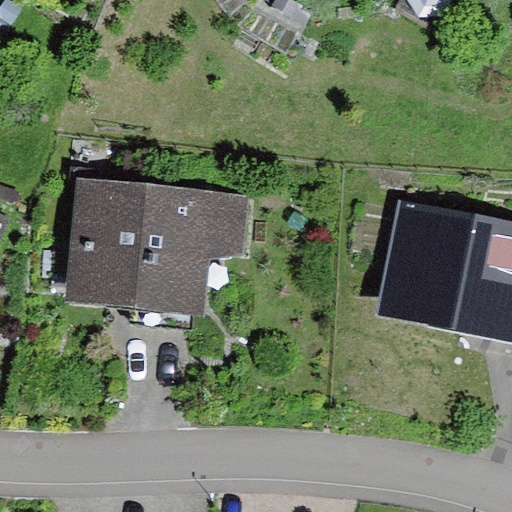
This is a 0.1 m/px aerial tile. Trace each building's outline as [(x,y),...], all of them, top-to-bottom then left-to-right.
[(407,0),(420,20),(444,18),(453,0),(407,0)] [(251,197),(76,178),(62,307),(204,322),(211,264),(244,255),(251,197)] [(0,186),(0,198),(14,205),(19,194),(0,186)] [(511,223),(400,201),(377,319),(511,345),(511,223)] [(0,244),(11,219),(0,214),(0,244)]
